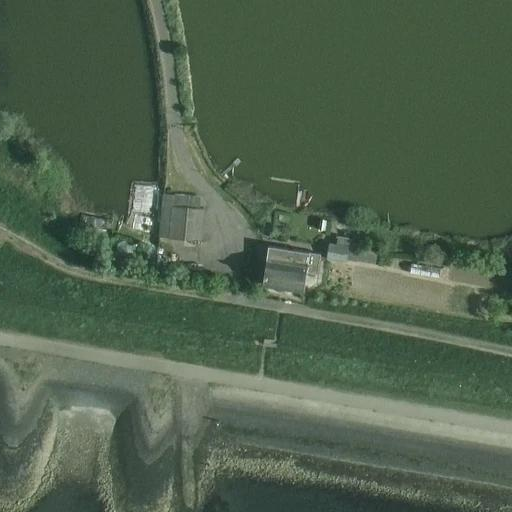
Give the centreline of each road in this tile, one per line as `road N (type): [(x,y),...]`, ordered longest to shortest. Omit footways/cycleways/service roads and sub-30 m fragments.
road 1 (track): [(0,234),(64,272),(280,308)]
road 2 (track): [(280,308),(511,354)]
